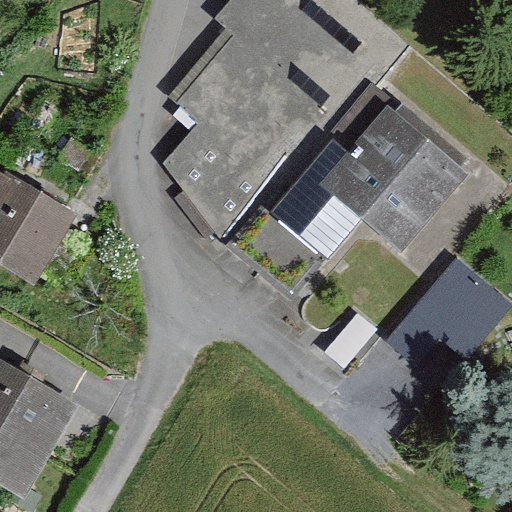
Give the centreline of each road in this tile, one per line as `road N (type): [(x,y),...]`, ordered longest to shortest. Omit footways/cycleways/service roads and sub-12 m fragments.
road 1 (unclassified): [(182,306),(144,196),(140,131),(172,0)]
road 2 (unclassified): [(89,511),(168,366),(182,306)]
road 3 (unclassified): [(375,400),(309,367),(236,313),(182,306)]
